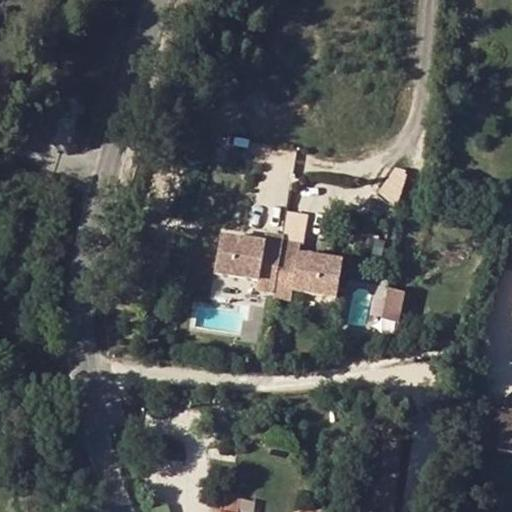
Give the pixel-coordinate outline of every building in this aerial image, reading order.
[(274,246),(277,236),(259,232),(257,242),(213,231),(204,267),(248,278),(245,288),(262,292),(274,246)] [(262,292),(260,302),(277,306),(279,297),(323,307),(332,271),(289,260),(291,250),(274,246),(262,292)] [(405,320),(410,291),(393,288),(388,318),(405,320)] [(47,374),(39,376),(40,382),(48,381),(47,374)] [(494,439),(511,440),(511,409),(497,408),(494,439)] [(214,511),(239,511),(242,497),(218,494),(214,511)]
